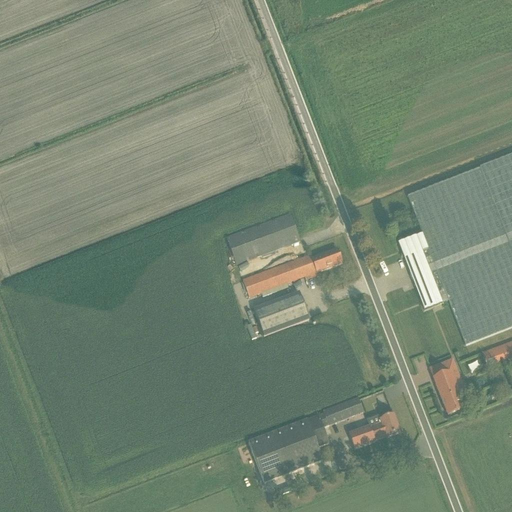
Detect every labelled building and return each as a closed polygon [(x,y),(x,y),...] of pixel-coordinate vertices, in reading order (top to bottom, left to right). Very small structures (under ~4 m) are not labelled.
[(448,303),(465,347),(511,329),(511,157),(407,198),(422,235),(398,245),(424,312),(448,303)] [(226,240),(236,267),(299,243),(289,217),(226,240)] [(242,282),(248,299),(311,276),(311,277),(342,264),(336,251),(313,260),(311,256),(242,282)] [(253,311),(263,338),(308,322),(298,295),(253,311)] [(511,343),(482,355),(486,368),(511,358),(511,343)] [(429,370),(447,418),(457,414),(463,411),(459,400),(467,397),(452,361),(438,367),(429,370)] [(283,431),(250,443),(263,485),(313,466),(322,463),(317,449),(328,445),(323,430),(328,428),(363,414),(357,401),(354,402),(323,414),(324,416),(318,418),(309,421),(283,431)] [(375,415),(384,414),(384,404),(374,405),(375,415)] [(348,436),(354,451),(400,434),(393,416),(379,421),(381,425),(370,429),(369,428),(348,436)]
